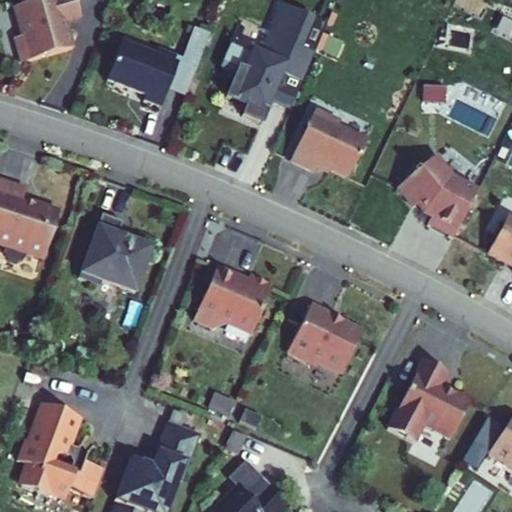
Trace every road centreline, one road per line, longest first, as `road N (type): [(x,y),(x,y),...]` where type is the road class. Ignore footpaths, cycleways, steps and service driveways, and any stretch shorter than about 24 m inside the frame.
road 1 (residential): [(119,414),(207,186)]
road 2 (residential): [(207,186),(424,287)]
road 3 (residential): [(315,492),(424,287)]
road 4 (residential): [(0,114),(207,186)]
